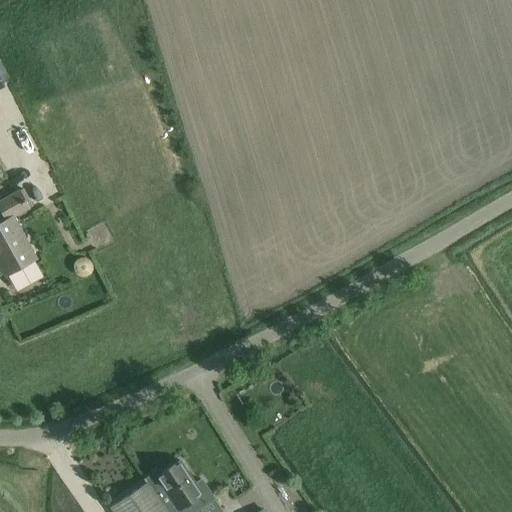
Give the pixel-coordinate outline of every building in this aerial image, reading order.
[(34,259),(12,218),(28,209),(18,191),(0,201),(0,211),(5,221),(0,223),(0,273),(4,272),(6,275),(34,259)] [(33,228),(24,234),(32,247),(42,241),(33,228)] [(205,456),(215,449),(197,424),(188,430),(205,456)] [(193,511),(214,498),(201,478),(195,483),(179,460),(157,476),(155,472),(145,479),(144,478),(143,479),(146,483),(147,483),(154,493),(166,511),(193,511)] [(166,511),(154,493),(147,483),(146,483),(111,507),(114,511),(166,511)]
